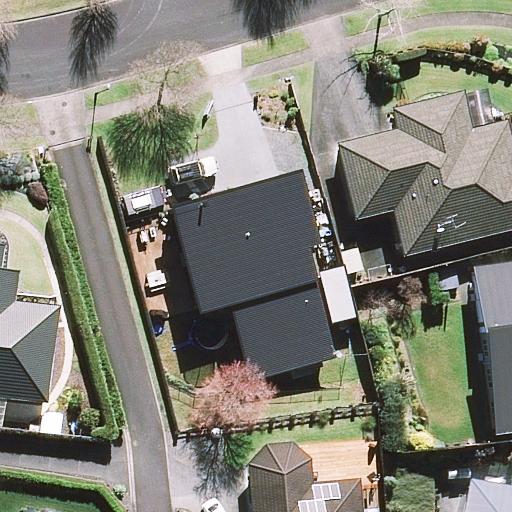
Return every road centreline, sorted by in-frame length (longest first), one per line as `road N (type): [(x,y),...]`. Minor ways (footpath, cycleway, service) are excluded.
road 1 (residential): [(52,64),(151,433),(159,511)]
road 2 (residential): [(274,0),(52,64)]
